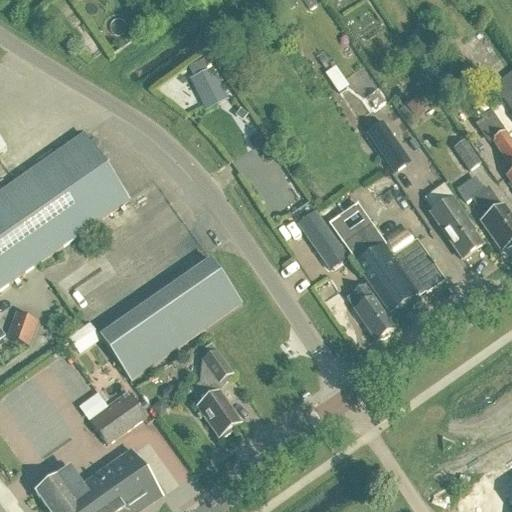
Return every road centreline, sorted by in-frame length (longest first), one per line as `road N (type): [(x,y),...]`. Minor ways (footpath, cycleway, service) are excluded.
road 1 (residential): [(349,396),(183,160),(141,122),(0,37)]
road 2 (tertiary): [(349,396),(511,284)]
road 3 (tertiary): [(208,511),(257,463),(349,396)]
